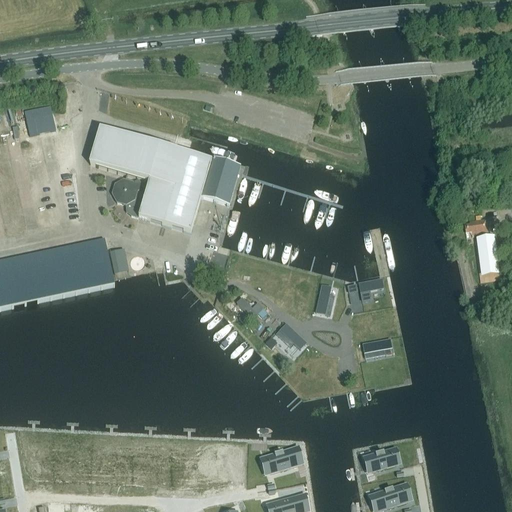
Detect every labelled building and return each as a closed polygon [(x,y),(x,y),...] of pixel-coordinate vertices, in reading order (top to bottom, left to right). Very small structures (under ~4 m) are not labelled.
[(0,135),(0,142),(39,138),(38,131),(0,135)] [(91,167),(149,184),(145,196),(137,194),(143,190),(138,182),(133,185),(132,184),(132,185),(124,182),(123,182),(115,187),(114,187),(115,187),(112,196),(112,197),(117,204),(116,205),(117,205),(126,207),(126,215),(131,218),(138,220),(190,236),(201,200),(229,208),(240,169),(212,161),(211,164),(101,131),(91,167)] [(470,223),(470,224),(469,225),(464,226),(466,234),(471,234),(471,236),(487,234),(486,224),(485,221),(470,223)] [(104,241),(0,263),(0,312),(114,288),(114,282),(104,241)] [(110,254),(114,272),(127,269),(124,251),(110,254)] [(142,258),(141,257),(140,257),(139,257),(137,256),(136,257),(135,257),(133,258),(132,258),(131,259),(130,260),(130,262),(130,263),(129,264),(130,266),(130,267),(131,268),(131,269),(132,270),(133,271),(135,272),(136,272),(137,272),(139,272),(140,272),(141,271),(142,270),(143,269),(144,268),(145,267),(145,266),(145,264),(145,263),(145,262),(144,260),(143,259),(142,258)] [(382,282),(359,286),(362,303),(371,301),(369,293),(383,291),(382,282)] [(330,318),(334,299),(329,298),(331,290),(322,288),(316,315),(330,318)] [(258,305),(252,311),(242,300),(236,305),(245,315),(239,321),(245,328),(263,311),(258,305)] [(255,321),(260,326),(270,316),(265,311),(255,321)] [(271,337),(265,344),(274,352),(271,355),(283,366),(292,355),(271,337)] [(365,361),(384,357),(383,352),(391,351),(390,342),(363,347),(365,361)] [(299,361),(293,368),(301,375),(298,379),(310,389),(319,379),(299,361)] [(293,451),(265,460),(270,476),(298,468),(293,451)] [(373,474),(394,468),(390,453),(368,459),(373,474)] [(382,511),(406,504),(401,488),(374,497),(379,511),(382,511)] [(302,511),(299,499),(272,506),(273,511),(302,511)]
